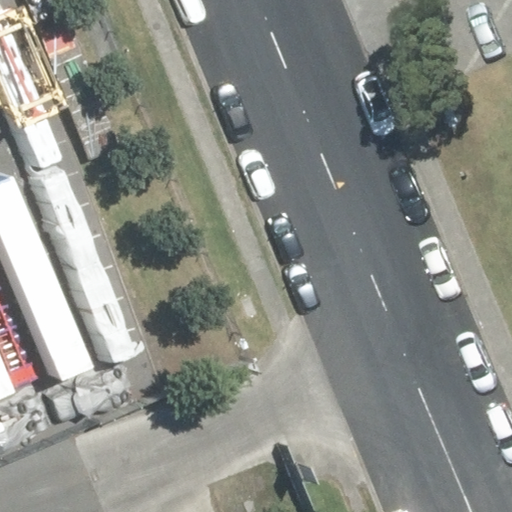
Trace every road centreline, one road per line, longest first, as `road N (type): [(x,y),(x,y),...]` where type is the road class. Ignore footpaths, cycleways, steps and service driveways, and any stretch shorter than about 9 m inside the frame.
road 1 (tertiary): [(270,0),(480,511)]
road 2 (unknown): [(409,338),(0,508)]
